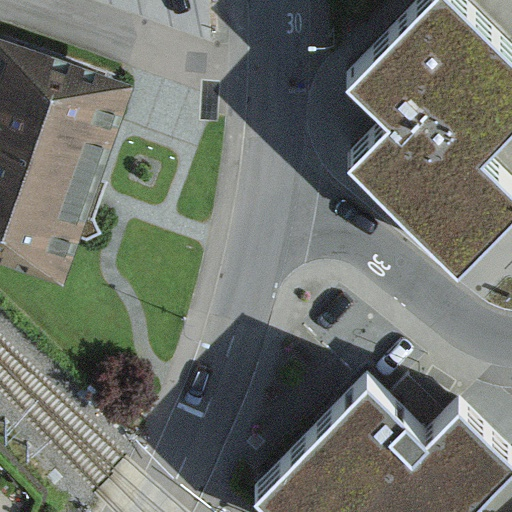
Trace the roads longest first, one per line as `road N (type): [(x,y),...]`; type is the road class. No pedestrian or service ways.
road 1 (tertiary): [(268,205),(227,353),(157,511)]
road 2 (unclassified): [(511,340),(452,314),(356,238),(268,205)]
road 3 (tertiary): [(280,0),(268,205)]
